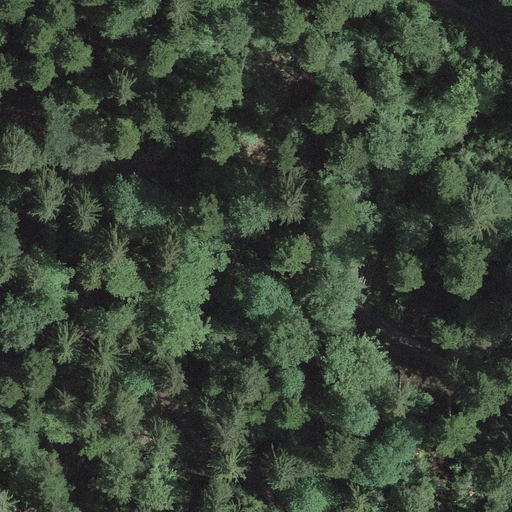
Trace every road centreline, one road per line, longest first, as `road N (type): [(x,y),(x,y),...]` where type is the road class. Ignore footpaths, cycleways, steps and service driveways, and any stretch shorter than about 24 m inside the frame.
road 1 (unclassified): [(0,105),(181,198),(511,407)]
road 2 (track): [(320,511),(204,448),(148,371),(113,348),(0,304)]
